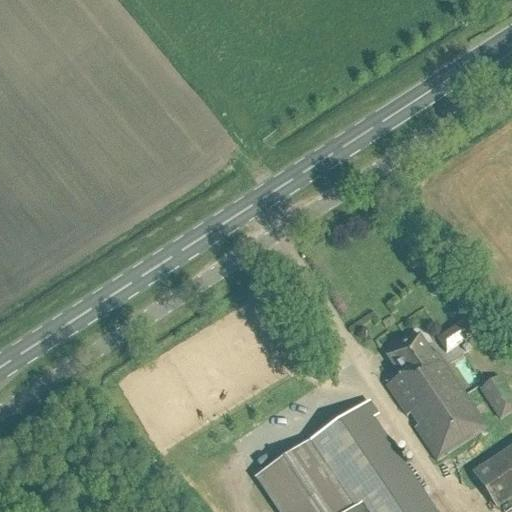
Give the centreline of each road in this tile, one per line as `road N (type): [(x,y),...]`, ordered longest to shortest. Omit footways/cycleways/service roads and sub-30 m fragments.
road 1 (unclassified): [(0,413),(274,235)]
road 2 (primary): [(254,204),(511,38)]
road 3 (primary): [(0,367),(254,204)]
road 4 (unclassified): [(274,235),(511,84)]
